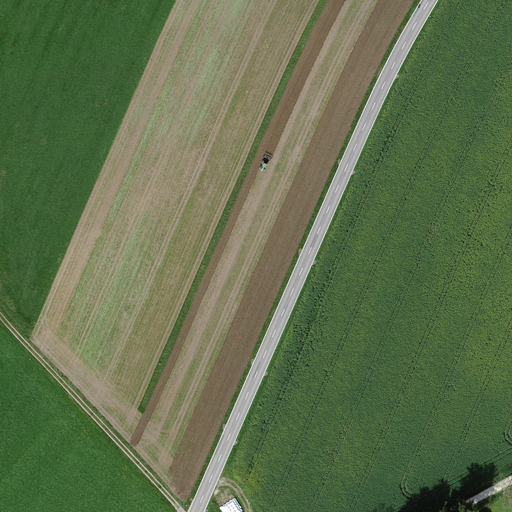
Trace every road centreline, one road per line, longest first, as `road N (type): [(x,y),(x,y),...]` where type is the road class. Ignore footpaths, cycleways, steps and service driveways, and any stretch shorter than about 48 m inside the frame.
road 1 (secondary): [(430,0),(374,104),(195,511)]
road 2 (track): [(0,307),(49,351),(183,511)]
